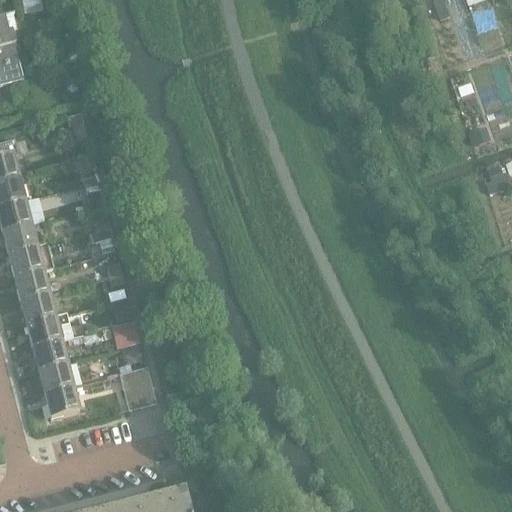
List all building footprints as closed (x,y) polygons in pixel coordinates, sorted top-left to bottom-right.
[(39,0),(20,0),(24,18),(42,14),(39,0)] [(12,19),(0,22),(0,88),(22,83),(13,47),(13,46),(7,21),(12,20),(12,19)] [(80,118),(66,121),(69,130),(82,127),(80,118)] [(0,186),(19,182),(34,177),(24,137),(0,143),(0,186)] [(96,178),(82,182),(84,190),(98,187),(96,178)] [(19,182),(0,186),(0,211),(24,206),(19,182)] [(98,187),(84,190),(86,198),(100,194),(98,187)] [(24,206),(0,211),(0,230),(1,236),(30,229),(24,206)] [(108,224),(94,228),(96,237),(110,233),(108,224)] [(30,229),(1,236),(7,260),(36,252),(30,229)] [(96,237),(88,239),(90,248),(99,246),(111,243),(113,242),(110,233),(96,237)] [(46,250),(36,252),(7,260),(13,283),(42,275),(52,273),(46,250)] [(119,267),(105,270),(108,281),(108,283),(123,280),(122,277),(119,267)] [(42,275),(13,283),(19,306),(49,299),(42,275)] [(123,280),(108,283),(111,292),(125,288),(123,280)] [(49,299),(19,306),(26,329),(55,322),(49,299)] [(130,302),(112,307),(118,329),(135,324),(130,302)] [(55,322),(26,329),(32,353),(61,345),(71,342),(65,319),(55,322)] [(136,326),(112,332),(115,346),(130,342),(131,348),(141,345),(136,326)] [(61,345),(32,353),(38,376),(67,368),(61,345)] [(67,368),(38,376),(44,399),(73,391),(67,368)] [(146,372),(133,376),(142,411),(155,408),(146,372)] [(142,411),(133,376),(119,379),(129,415),(142,411)] [(73,391),(44,399),(50,423),(79,415),(73,391)] [(186,511),(183,498),(127,511),(186,511)]
